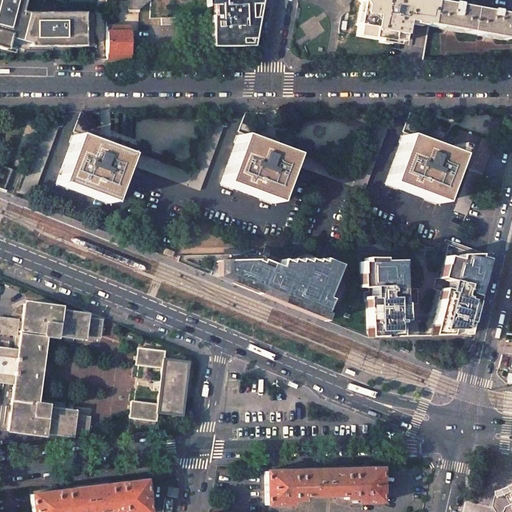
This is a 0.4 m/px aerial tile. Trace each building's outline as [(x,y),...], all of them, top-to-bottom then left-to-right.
[(0,0),(0,49),(4,50),(7,39),(12,41),(29,45),(29,47),(52,47),(83,47),(89,47),(94,47),(93,15),(84,15),(24,15),(19,13),(22,0),(0,0)] [(149,0),(127,0),(127,10),(139,10),(149,1),(149,0)] [(150,0),(150,18),(161,18),(161,25),(174,25),(174,17),(185,17),(196,17),(211,16),(213,47),(222,47),(223,13),(251,16),(251,5),(257,5),(258,0),(150,0)] [(358,0),(354,25),(356,25),(354,36),(377,41),(377,42),(395,45),(395,41),(401,42),(405,21),(408,21),(411,22),(410,24),(415,25),(421,26),(421,24),(429,25),(432,3),(416,0),(358,0)] [(448,4),(433,1),(432,3),(429,25),(458,31),(490,37),(507,40),(511,15),(448,4)] [(251,18),(251,16),(223,13),(222,47),(254,47),(258,25),(254,24),(255,18),(251,18)] [(129,32),(106,32),(106,59),(129,59),(129,32)] [(46,121),(20,191),(32,196),(58,125),(46,121)] [(191,173),(133,152),(128,164),(199,190),(223,125),(210,121),(191,173)] [(356,173),(297,152),(293,164),(364,190),(388,126),(375,121),(356,173)] [(493,143),(457,129),(450,149),(461,154),(457,164),(469,168),(453,210),(466,215),(493,143)] [(73,135),(55,183),(108,203),(126,155),(73,135)] [(291,155),(238,135),(220,183),(273,203),(291,155)] [(455,155),(402,135),(385,183),(438,203),(455,155)] [(433,325),(430,336),(465,335),(470,316),(484,260),(467,256),(452,257),(451,250),(447,251),(443,266),(447,267),(445,277),(440,276),(439,275),(439,279),(436,279),(433,290),(440,292),(432,325),(433,325)] [(268,256),(265,263),(277,268),(280,261),(268,256)] [(366,329),(366,338),(399,337),(398,322),(398,314),(404,314),(403,304),(401,304),(401,301),(414,301),(413,289),(401,289),(396,290),(395,282),(400,282),(400,261),(381,262),(381,259),(363,259),(363,262),(358,263),(359,275),(364,275),(364,288),(364,289),(367,289),(367,292),(363,292),(363,300),(365,300),(370,300),(370,308),(365,308),(366,329)] [(218,278),(322,319),(329,300),(326,299),(338,267),(322,260),(320,263),(315,261),(314,263),(307,260),(305,263),(298,260),(297,263),(289,260),(288,264),(280,261),(277,268),(265,263),(259,261),(258,264),(253,262),(254,261),(224,262),(218,278)] [(59,308),(23,304),(21,320),(0,317),(0,333),(16,335),(14,350),(4,349),(4,345),(0,344),(0,382),(13,385),(7,431),(42,435),(43,432),(70,436),(71,432),(86,434),(88,417),(73,415),(73,412),(46,408),(46,405),(34,404),(43,337),(55,338),(55,335),(83,338),(83,335),(99,337),(101,320),(86,318),(86,315),(58,311),(59,308)] [(165,351),(136,348),(135,365),(161,368),(156,404),(130,401),(128,418),(155,421),(156,413),(180,416),(187,362),(164,359),(165,351)] [(379,468),(264,471),(265,505),(292,504),(293,504),(293,501),(306,500),(306,496),(339,496),(339,499),(352,500),(352,502),(353,503),(380,502),(379,468)] [(147,511),(144,480),(30,494),(31,511),(104,511),(106,511),(105,511),(147,511)] [(177,489),(168,487),(167,496),(176,497),(177,489)] [(511,511),(511,491),(511,492),(507,494),(503,495),(500,508),(502,511),(511,511)] [(173,499),(165,498),(162,511),(165,511),(166,511),(171,511),(173,499)]
